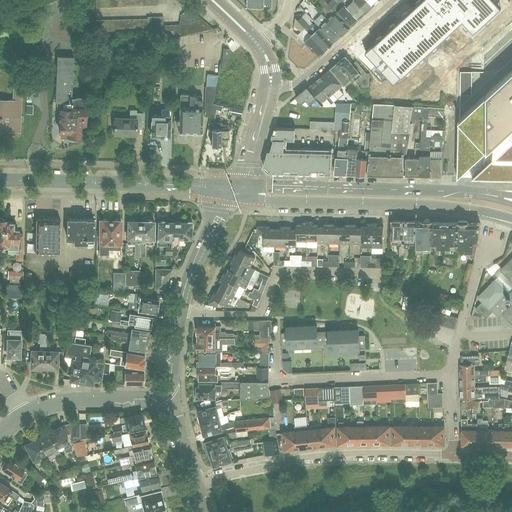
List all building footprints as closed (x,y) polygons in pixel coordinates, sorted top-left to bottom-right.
[(332,16),(328,20),(342,35),(350,28),(336,12),(323,0),(321,0),(319,2),(332,16)] [(337,12),(351,27),(359,19),(347,7),(340,0),(332,0),(329,3),(337,12)] [(349,0),(352,2),(347,7),(359,19),(366,12),(354,0),(349,0)] [(354,0),(366,12),(374,5),(368,0),(354,0)] [(469,26),(470,27),(474,32),(486,21),(490,17),(501,6),(495,0),(421,0),(419,2),(410,10),(406,14),(397,23),(393,26),(384,35),(379,39),(365,52),(371,58),(394,83),(406,72),(410,69),(419,60),(423,56),(432,48),(436,44),(445,36),(450,32),(463,20),(466,23),(469,26)] [(180,36),(213,29),(187,8),(180,17),(180,20),(179,25),(163,26),(163,17),(147,17),(147,19),(95,21),(96,32),(148,30),(148,29),(164,28),(164,37),(180,36)] [(298,20),(325,50),(332,44),(313,23),(309,26),(301,17),(298,20)] [(317,18),(314,21),(334,43),(342,35),(328,20),(323,24),(317,18)] [(318,57),(325,50),(298,20),(297,20),(306,30),(303,32),(304,33),(300,36),(307,44),(318,57)] [(86,98),(77,98),(71,98),(73,57),(57,56),(55,103),(61,103),(60,132),(61,132),(61,137),(70,138),(70,136),(80,136),(81,119),(85,119),(86,98)] [(356,62),(352,65),(345,56),(331,69),(344,85),(347,88),(354,82),(357,79),(362,87),(362,91),(369,91),(369,87),(370,74),(366,74),(356,62)] [(344,85),(331,69),(324,74),(342,97),(344,94),(339,88),(344,85)] [(152,83),(160,83),(160,70),(152,70),(152,83)] [(511,71),(458,120),(457,176),(457,178),(496,143),(502,149),(472,176),(511,177),(511,71)] [(215,86),(218,75),(207,74),(206,86),(215,86)] [(342,97),(324,74),(316,80),(329,96),(330,96),(333,93),(338,99),(342,97)] [(322,102),(323,102),(324,105),(331,105),(334,102),(330,96),(329,96),(316,80),(309,86),(322,102)] [(209,116),(211,104),(215,86),(206,86),(205,86),(205,96),(204,116),(209,116)] [(0,131),(1,132),(1,134),(11,134),(11,132),(20,132),(21,120),(19,120),(19,99),(22,99),(22,88),(14,88),(13,99),(8,99),(8,102),(0,101),(0,131)] [(309,105),(312,102),(313,104),(320,104),(316,99),(317,98),(311,91),(310,91),(307,88),(296,97),(299,101),(301,104),(306,100),(309,105)] [(202,116),(202,96),(197,96),(197,95),(180,94),(179,120),(176,120),(176,123),(179,123),(179,131),(182,135),(186,135),(188,132),(192,132),(194,135),(198,135),(201,132),(202,116)] [(336,103),(334,122),(334,129),(342,129),(342,130),(340,130),(338,155),(337,155),(336,155),(335,174),(347,174),(347,148),(348,148),(348,138),(348,134),(350,114),(352,104),(336,103)] [(355,112),(362,113),(363,105),(355,104),(355,112)] [(370,133),(369,151),(368,155),(369,155),(367,175),(404,176),(404,156),(406,156),(411,132),(412,123),(410,123),(411,118),(413,106),(402,106),(402,105),(395,105),(395,106),(373,104),(370,133)] [(422,120),(423,113),(423,107),(423,106),(417,106),(413,106),(411,118),(422,120)] [(169,136),(170,110),(161,110),(161,115),(151,115),(151,135),(160,135),(160,136),(169,136)] [(130,111),(129,118),(115,118),(114,134),(136,135),(136,124),(137,124),(137,118),(136,118),(136,111),(130,111)] [(420,147),(420,155),(419,158),(419,176),(430,176),(431,159),(431,158),(431,155),(431,150),(431,142),(426,142),(428,113),(423,113),(422,120),(420,147)] [(310,129),(314,129),(334,129),(334,122),(310,121),(310,129)] [(228,145),(228,130),(228,125),(221,125),(221,123),(212,123),(212,129),(211,129),(211,146),(221,146),(221,145),(228,145)] [(282,139),(291,139),(295,139),(295,128),(276,128),(273,139),(274,139),(271,150),(268,150),(264,166),(269,172),(332,173),(332,149),(327,149),(327,151),(310,151),(310,148),(301,148),(301,151),(283,150),(283,148),(282,148),(282,139)] [(368,151),(369,151),(370,133),(366,132),(364,150),(359,150),(359,149),(358,149),(356,175),(365,175),(367,158),(368,151)] [(406,157),(406,176),(419,176),(419,158),(420,155),(420,147),(415,147),(415,157),(406,157)] [(358,149),(348,148),(347,148),(347,174),(356,175),(358,149)] [(430,176),(441,176),(441,159),(431,159),(430,176)] [(22,261),(23,233),(18,233),(18,229),(13,229),(13,222),(5,222),(5,220),(3,220),(3,218),(0,217),(0,244),(6,245),(6,249),(8,250),(8,253),(16,253),(16,261),(22,261)] [(36,219),(36,224),(35,253),(60,253),(60,220),(49,219),(49,218),(42,218),(42,219),(36,219)] [(80,249),(81,219),(76,219),(76,220),(67,220),(67,224),(67,239),(74,239),(74,244),(74,246),(77,246),(77,248),(80,249)] [(83,249),(84,244),(87,244),(87,243),(94,243),(94,220),(86,220),(86,219),(81,219),(80,249),(83,249)] [(100,254),(108,255),(108,250),(120,251),(121,244),(121,238),(122,238),(122,229),(121,229),(121,224),(121,221),(119,221),(118,220),(115,219),(114,221),(107,220),(106,219),(104,219),(103,220),(100,220),(100,224),(100,254)] [(416,260),(414,273),(420,273),(420,260),(420,255),(418,254),(419,252),(430,252),(432,246),(432,222),(430,221),(430,220),(429,220),(428,220),(428,219),(427,219),(426,219),(425,220),(424,220),(424,221),(422,221),(417,221),(417,245),(416,260)] [(128,240),(128,245),(135,245),(135,243),(138,243),(138,246),(137,247),(137,250),(140,250),(140,257),(141,221),(135,221),(134,220),(131,220),(129,221),(128,221),(128,225),(128,239),(128,240)] [(147,221),(141,221),(140,257),(145,257),(145,247),(144,246),(143,246),(143,243),(146,243),(146,244),(154,244),(154,224),(154,222),(153,221),(151,220),(149,220),(147,221)] [(404,256),(405,221),(399,220),(399,221),(392,221),(392,245),(398,245),(398,244),(402,244),(402,247),(401,247),(400,247),(400,256),(404,256)] [(458,221),(458,222),(459,222),(457,254),(461,254),(461,253),(470,253),(470,258),(474,258),(480,225),(480,223),(468,222),(467,222),(467,220),(459,220),(459,221),(458,221)] [(165,246),(165,255),(171,255),(172,222),(165,222),(164,221),(162,221),(160,222),(158,222),(158,246),(165,246)] [(187,222),(172,222),(171,255),(177,255),(177,246),(179,246),(179,238),(189,238),(189,231),(191,231),(191,226),(192,225),(192,223),(191,221),(188,221),(187,222)] [(302,224),(297,224),(296,246),(297,246),(297,241),(302,241),(301,246),(304,246),(304,245),(307,245),(307,241),(307,221),(302,221),(302,224)] [(313,221),(307,221),(307,241),(318,241),(318,243),(318,224),(313,224),(313,221)] [(410,221),(405,221),(404,256),(404,258),(409,258),(409,247),(410,245),(417,245),(417,221),(409,221),(410,221)] [(432,222),(432,246),(442,246),(442,248),(441,249),(441,254),(444,254),(445,222),(432,222)] [(445,222),(444,254),(442,265),(454,267),(456,254),(457,254),(459,222),(458,222),(445,222)] [(367,226),(361,226),(361,244),(361,242),(368,242),(368,247),(372,247),(372,223),(367,223),(367,226)] [(383,247),(383,226),(377,226),(377,223),(372,223),(372,247),(383,247)] [(291,227),(286,227),(286,246),(286,251),(289,251),(290,246),(296,246),(297,224),(296,224),(296,229),(291,229),(291,227)] [(318,224),(318,243),(329,243),(329,224),(324,224),(324,226),(318,226),(318,224)] [(334,224),(329,224),(329,243),(340,243),(340,227),(334,227),(334,224)] [(345,227),(340,227),(340,243),(350,243),(350,225),(345,225),(345,227)] [(356,225),(350,225),(350,243),(361,244),(361,226),(361,227),(356,227),(356,225)] [(275,246),(275,229),(270,229),(270,226),(258,226),(258,234),(264,234),(264,245),(275,246)] [(281,229),(275,229),(275,246),(286,246),(286,227),(281,226),(281,229)] [(235,254),(233,258),(250,267),(255,257),(248,254),(251,249),(245,247),(243,251),(240,250),(238,255),(235,254)] [(274,266),(285,266),(285,261),(280,261),(280,252),(275,252),(274,266)] [(290,261),(285,261),(285,266),(296,266),(296,255),(291,255),(290,261)] [(296,266),(307,266),(307,261),(302,261),(302,255),(296,255),(296,266)] [(361,267),(371,267),(371,262),(371,256),(361,256),(361,267)] [(486,317),(493,310),(500,317),(503,314),(511,323),(511,257),(500,269),(511,280),(511,291),(508,296),(510,297),(509,298),(508,298),(507,298),(507,299),(506,300),(506,301),(507,302),(507,303),(509,304),(510,304),(511,303),(511,302),(511,304),(505,311),(501,307),(503,305),(498,300),(506,291),(494,280),(478,297),(483,302),(477,308),(486,317)] [(229,268),(229,269),(245,277),(250,279),(255,269),(250,267),(233,258),(231,263),(233,264),(231,269),(229,268)] [(377,262),(371,262),(371,267),(383,268),(383,258),(377,258),(377,262)] [(334,262),(328,261),(328,267),(339,267),(340,259),(334,259),(334,262)] [(24,272),(19,272),(19,269),(8,268),(8,279),(23,280),(24,272)] [(172,269),(155,269),(155,289),(163,289),(172,269)] [(224,272),(222,277),(239,286),(244,276),(245,277),(229,269),(227,273),(224,272)] [(70,285),(79,285),(85,286),(86,279),(84,279),(85,273),(78,273),(79,272),(70,272),(70,285)] [(125,286),(139,287),(140,277),(125,277),(125,286)] [(222,283),(219,288),(234,295),(239,286),(222,277),(219,282),(222,283)] [(21,286),(4,285),(3,285),(3,298),(21,298),(21,286)] [(234,295),(219,288),(217,293),(214,292),(209,302),(216,306),(219,300),(229,305),(234,295)] [(108,292),(108,291),(95,290),(95,305),(108,307),(109,299),(114,296),(114,293),(108,292)] [(133,304),(135,304),(135,309),(156,313),(157,309),(157,307),(158,306),(159,303),(158,302),(158,300),(141,297),(142,294),(135,294),(133,304)] [(120,322),(121,311),(112,310),(110,320),(120,322)] [(455,329),(458,318),(432,311),(429,322),(455,329)] [(120,321),(120,325),(132,326),(133,325),(150,327),(150,325),(153,326),(156,324),(156,320),(154,318),(137,315),(137,313),(130,312),(129,321),(121,320),(120,321)] [(72,328),(80,329),(81,321),(73,320),(72,328)] [(271,320),(263,320),(249,320),(249,330),(260,330),(260,338),(268,338),(268,327),(271,327),(271,320)] [(220,326),(197,326),(197,334),(198,334),(198,339),(231,339),(234,339),(234,334),(226,334),(226,333),(220,333),(220,326)] [(318,345),(323,345),(323,331),(317,332),(317,326),(287,327),(287,332),(281,333),(282,346),(288,346),(294,346),(294,347),(311,347),(311,345),(318,345)] [(108,335),(111,335),(147,341),(149,331),(131,328),(131,334),(109,330),(108,335)] [(70,330),(68,341),(74,343),(76,331),(70,330)] [(329,331),(323,331),(323,345),(329,344),(330,350),(336,350),(336,351),(353,351),(353,349),(359,349),(365,349),(365,335),(359,335),(359,330),(329,331)] [(20,357),(20,340),(14,340),(14,334),(8,334),(7,357),(13,357),(13,359),(18,359),(18,357),(20,357)] [(39,368),(44,368),(45,343),(46,334),(38,334),(38,344),(40,344),(40,348),(42,348),(41,351),(32,351),(31,367),(32,367),(32,369),(38,370),(39,368)] [(147,341),(111,335),(111,340),(129,343),(128,348),(146,351),(147,341)] [(197,350),(216,350),(221,350),(221,343),(231,343),(231,339),(198,339),(198,342),(197,342),(197,343),(195,343),(195,349),(197,349),(197,350)] [(95,364),(95,361),(89,361),(92,346),(67,342),(65,357),(74,359),(71,380),(92,383),(92,381),(99,382),(102,365),(95,364)] [(45,343),(44,368),(49,368),(49,370),(56,370),(56,368),(57,368),(57,362),(61,362),(61,352),(47,351),(47,348),(49,348),(50,343),(45,343)] [(145,365),(146,362),(145,361),(145,359),(144,359),(144,354),(111,349),(110,355),(121,357),(119,364),(120,364),(142,368),(143,368),(144,366),(145,365)] [(221,359),(221,352),(197,352),(197,359),(197,365),(221,365),(221,366),(236,367),(236,362),(221,362),(221,359)] [(494,376),(493,375),(493,370),(486,371),(475,371),(475,365),(479,365),(479,355),(461,355),(461,365),(460,365),(460,376),(486,376),(490,376),(490,377),(494,376)] [(142,372),(142,368),(120,364),(120,365),(114,364),(114,384),(125,384),(125,386),(130,386),(143,385),(143,383),(145,382),(145,379),(143,377),(143,372),(142,372)] [(216,374),(216,366),(197,366),(197,375),(199,375),(199,380),(232,380),(232,376),(220,376),(220,377),(218,377),(218,374),(216,374)] [(486,376),(460,376),(460,388),(475,387),(475,381),(486,381),(486,376)] [(223,381),(222,384),(216,384),(216,383),(214,383),(214,384),(200,383),(200,387),(197,387),(197,392),(196,392),(195,399),(201,399),(201,397),(216,398),(221,396),(221,391),(222,390),(222,389),(240,389),(240,399),(271,396),(268,381),(223,381)] [(419,383),(406,384),(406,395),(406,402),(407,402),(407,401),(419,401),(419,383)] [(443,393),(437,393),(437,383),(427,383),(428,394),(433,394),(443,394),(443,393)] [(399,403),(406,402),(406,395),(406,384),(405,384),(391,385),(392,396),(391,396),(391,402),(392,402),(392,399),(398,399),(399,403)] [(391,385),(376,386),(377,396),(377,400),(377,403),(391,402),(391,396),(392,396),(391,385)] [(334,387),(334,401),(334,404),(351,403),(350,387),(350,386),(334,387)] [(377,396),(376,386),(363,386),(363,396),(364,405),(371,405),(370,400),(377,400),(377,396)] [(319,406),(319,401),(318,387),(305,388),(306,407),(319,406)] [(319,401),(334,401),(334,387),(318,387),(319,401)] [(486,387),(475,387),(460,388),(461,399),(476,399),(488,399),(494,399),(499,399),(499,398),(500,398),(500,393),(499,392),(499,387),(486,387)] [(294,388),(294,398),(304,398),(304,388),(294,388)] [(270,390),(272,402),(279,401),(279,399),(282,398),(280,389),(270,390)] [(494,408),(504,408),(504,399),(500,398),(499,398),(499,399),(494,399),(494,408)] [(494,399),(488,399),(488,401),(483,401),(483,408),(494,408),(494,399)] [(198,417),(200,423),(218,418),(219,418),(224,416),(222,408),(229,406),(228,401),(221,402),(214,404),(215,406),(198,411),(200,416),(198,417)] [(130,413),(128,414),(125,415),(125,417),(124,417),(124,418),(120,418),(122,427),(110,430),(110,434),(121,432),(124,431),(126,430),(144,426),(142,413),(131,416),(130,413)] [(218,418),(200,423),(201,430),(203,429),(204,435),(222,430),(236,426),(236,432),(276,428),(274,417),(232,421),(229,422),(227,415),(224,416),(219,418),(218,418)] [(321,428),(323,448),(331,447),(331,445),(335,444),(334,427),(336,427),(336,417),(328,418),(329,428),(321,428)] [(473,445),(472,445),(472,447),(479,447),(479,445),(483,445),(483,420),(483,418),(478,418),(478,424),(472,424),(473,445)] [(462,419),(462,424),(462,445),(472,445),(473,445),(472,424),(468,424),(468,419),(462,419)] [(494,447),(494,430),(489,430),(489,420),(483,420),(483,445),(486,445),(486,447),(494,447)] [(504,446),(504,423),(499,423),(499,430),(494,430),(494,447),(500,447),(500,446),(504,446)] [(59,452),(66,448),(69,452),(72,451),(65,437),(69,435),(72,435),(72,424),(65,425),(64,424),(49,433),(59,452)] [(339,426),(339,444),(343,444),(343,446),(352,446),(351,426),(339,426)] [(364,444),(364,426),(351,426),(352,446),(359,446),(359,444),(364,444)] [(377,445),(377,426),(364,426),(364,444),(370,443),(370,446),(377,445)] [(385,443),(390,443),(389,426),(377,426),(377,445),(385,445),(385,443)] [(397,445),(406,445),(406,426),(393,426),(393,443),(397,443),(397,445)] [(419,426),(406,426),(406,445),(413,446),(413,443),(418,444),(419,426)] [(432,446),(432,426),(419,426),(418,444),(424,444),(424,446),(432,446)] [(444,427),(432,426),(432,446),(439,446),(439,444),(444,444),(444,427)] [(321,428),(309,430),(311,447),(316,446),(316,448),(323,448),(321,428)] [(122,435),(123,441),(124,447),(131,445),(132,446),(148,442),(148,440),(149,438),(149,437),(147,436),(146,434),(145,429),(128,432),(129,433),(122,435)] [(305,448),(309,447),(307,430),(294,431),(297,450),(305,450),(305,448)] [(297,450),(294,431),(283,433),(285,450),(289,449),(290,451),(297,450)] [(122,435),(121,432),(110,434),(112,444),(123,441),(122,435)] [(58,458),(62,456),(59,452),(49,433),(45,435),(44,433),(40,434),(38,436),(39,438),(36,439),(44,454),(46,453),(48,457),(55,453),(58,458)] [(209,449),(210,454),(237,445),(238,446),(246,445),(252,444),(251,439),(237,441),(237,440),(229,443),(227,436),(224,438),(223,436),(206,442),(207,443),(205,444),(207,448),(209,449)] [(44,454),(36,439),(22,447),(24,452),(28,450),(35,463),(37,462),(39,468),(43,466),(40,461),(46,458),(44,454)] [(278,439),(277,439),(263,441),(265,456),(280,453),(278,439)] [(86,455),(81,440),(72,443),(77,457),(86,455)] [(132,449),(133,455),(130,456),(131,456),(119,459),(121,466),(135,462),(152,458),(151,454),(151,452),(152,450),(151,448),(150,447),(149,445),(132,449)] [(211,460),(213,467),(224,463),(226,464),(228,463),(229,461),(234,459),(233,455),(232,453),(239,451),(247,449),(246,445),(238,446),(237,445),(210,454),(212,459),(211,460)] [(37,471),(35,474),(25,467),(24,469),(10,460),(3,471),(9,475),(9,477),(21,485),(27,475),(40,483),(44,478),(37,471)] [(134,464),(136,472),(122,475),(123,480),(138,477),(156,472),(154,468),(155,468),(154,466),(156,466),(154,461),(153,461),(152,460),(134,464)] [(83,474),(91,472),(89,463),(81,465),(83,474)] [(89,489),(96,487),(93,472),(85,474),(89,489)] [(123,481),(125,488),(140,484),(141,490),(159,486),(159,485),(160,483),(159,480),(157,479),(156,474),(139,478),(139,477),(123,481)] [(63,486),(75,483),(73,476),(60,480),(63,486)] [(63,486),(60,480),(49,483),(54,489),(63,486)] [(7,495),(10,497),(16,501),(19,496),(14,492),(0,482),(0,500),(2,502),(7,495)] [(160,490),(140,495),(144,511),(150,511),(165,508),(164,507),(166,506),(165,502),(163,502),(160,490)] [(52,491),(43,492),(43,493),(44,503),(52,502),(52,491)] [(44,508),(44,503),(43,493),(41,493),(32,494),(34,499),(31,503),(34,505),(34,506),(44,508)] [(126,505),(135,503),(133,496),(124,498),(126,505)] [(18,511),(33,511),(34,506),(34,505),(31,503),(24,501),(18,511)]
